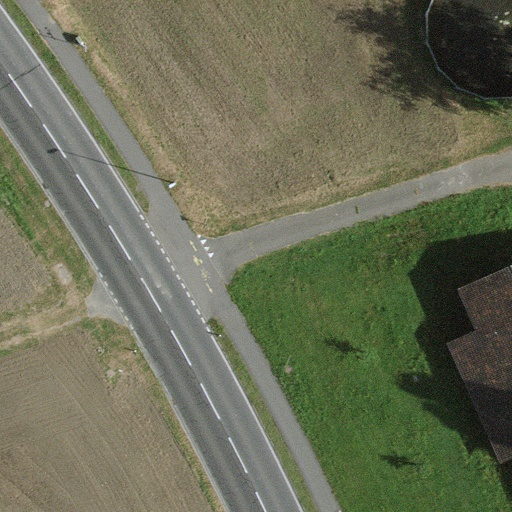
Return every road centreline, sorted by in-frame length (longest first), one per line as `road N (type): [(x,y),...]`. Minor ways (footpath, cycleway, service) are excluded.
road 1 (track): [(0,341),(322,222),(511,173)]
road 2 (secondary): [(273,511),(82,178),(0,52)]
